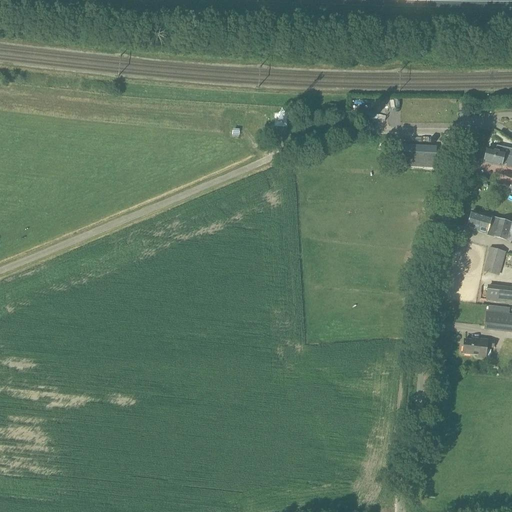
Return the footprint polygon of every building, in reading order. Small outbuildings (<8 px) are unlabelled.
[(395,146),(394,166),(435,168),(436,148),(395,146)] [(487,150),(484,163),(501,166),(501,165),(506,166),(508,157),(511,157),(511,149),(497,146),(496,152),(487,150)] [(486,235),(492,218),(472,212),(467,229),(486,235)] [(511,242),(511,224),(498,220),(495,230),(493,237),(511,242)] [(489,248),(484,272),(499,276),(504,252),(489,248)] [(511,290),(483,287),(481,300),(511,303),(511,290)] [(511,315),(486,313),(485,329),(511,332),(511,315)] [(472,340),(472,342),(464,341),(462,354),(477,356),(477,358),(485,359),(486,348),(493,348),(494,342),(472,340)]
